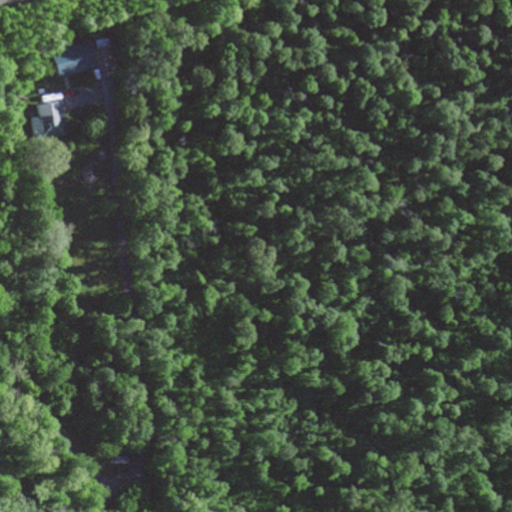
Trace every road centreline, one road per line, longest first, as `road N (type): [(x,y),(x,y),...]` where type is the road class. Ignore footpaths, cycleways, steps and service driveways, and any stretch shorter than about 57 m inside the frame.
road 1 (residential): [(150,511),(107,84)]
road 2 (residential): [(96,511),(0,348)]
